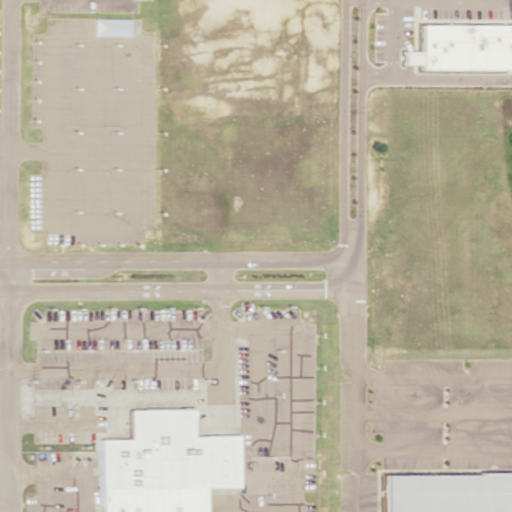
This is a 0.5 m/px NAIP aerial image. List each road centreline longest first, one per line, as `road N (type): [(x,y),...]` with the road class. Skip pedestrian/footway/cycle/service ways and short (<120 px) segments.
road 1 (residential): [(10,0),(9,511)]
road 2 (residential): [(351,0),(351,354)]
road 3 (residential): [(0,292),(351,289)]
road 4 (residential): [(351,259),(0,262)]
